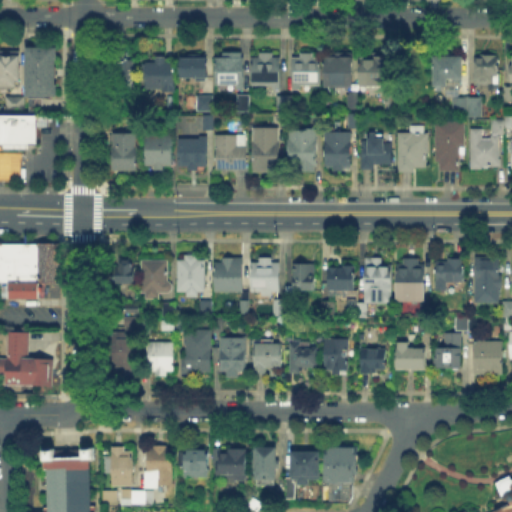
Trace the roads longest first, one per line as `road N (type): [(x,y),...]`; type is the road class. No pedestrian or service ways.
road 1 (secondary): [(0,213),(511,215)]
road 2 (residential): [(83,16),(511,15)]
road 3 (residential): [(129,409),(416,410)]
road 4 (residential): [(82,214),(83,16)]
road 5 (residential): [(82,214),(82,400)]
